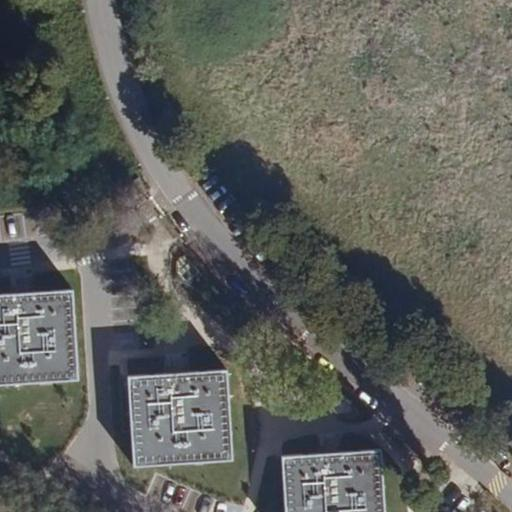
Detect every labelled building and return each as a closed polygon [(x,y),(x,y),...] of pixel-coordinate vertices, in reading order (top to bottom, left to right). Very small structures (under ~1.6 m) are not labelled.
[(0,159),(15,159),(17,161),(58,158),(56,119),(15,121),(13,124),(0,124),(0,159)] [(0,385),(79,380),(72,290),(0,295),(0,385)] [(232,460),(226,369),(127,376),(133,466),(232,460)] [(384,511),(381,450),(280,457),(283,511),(384,511)] [(444,511),(485,511),(440,474),(423,493),(444,511)]
